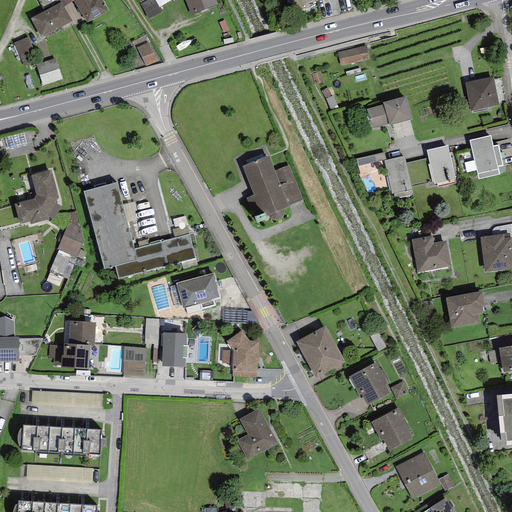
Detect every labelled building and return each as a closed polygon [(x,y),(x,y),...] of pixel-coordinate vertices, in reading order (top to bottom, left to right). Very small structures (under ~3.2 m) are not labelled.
[(77,0),(74,2),(87,22),(108,11),(102,0),(77,0)] [(155,0),(148,0),(141,4),(149,19),(162,12),(155,0)] [(185,0),(192,15),(218,4),(215,0),(185,0)] [(287,0),(290,8),(298,5),(299,10),(309,8),(308,4),(318,1),(317,0),(287,0)] [(64,7),(61,2),(57,4),(31,19),(41,37),(72,21),(64,7)] [(225,20),(219,22),(223,33),(229,31),(225,20)] [(28,37),(14,43),(24,67),(38,61),(28,37)] [(148,42),(136,47),(146,66),(157,61),(148,42)] [(367,45),(338,52),(341,65),(370,58),(367,45)] [(56,59),(36,65),(42,86),(63,79),(56,59)] [(320,72),(311,74),(315,85),(324,82),(320,72)] [(493,76),(465,82),(471,112),(499,106),(493,76)] [(327,88),(321,91),(326,99),(331,111),(338,108),(333,95),(332,96),(327,88)] [(405,96),(383,103),(384,105),(366,110),(371,129),(389,124),(390,126),(412,119),(405,96)] [(490,135),(469,140),(478,179),(499,174),(497,167),(503,165),(498,145),(493,147),(490,135)] [(447,146),(427,150),(435,184),(455,179),(447,146)] [(384,152),(356,159),(357,167),(386,160),(384,152)] [(269,156),(242,166),(254,196),(246,198),(253,217),(254,217),(257,223),(267,219),(266,216),(268,215),(270,217),(271,219),(273,220),(276,220),(277,220),(279,220),(280,219),(281,219),(282,217),(283,215),(284,214),(284,212),(284,209),(289,207),(288,206),(303,200),(289,165),(275,170),(269,156)] [(404,156),(384,161),(392,194),(394,193),(395,199),(413,194),(404,156)] [(51,170),(31,175),(36,195),(34,199),(14,204),(20,224),(29,222),(29,225),(49,220),(49,216),(53,219),(61,206),(55,202),(58,197),(51,170)] [(117,183),(83,192),(104,269),(115,266),(137,260),(134,249),(117,183)] [(75,211),(65,214),(67,226),(57,250),(59,250),(77,258),(84,241),(75,211)] [(511,247),(510,233),(480,237),(485,273),(511,269),(511,247)] [(189,234),(134,249),(137,260),(115,266),(118,279),(195,258),(189,234)] [(432,236),(412,240),(418,273),(451,267),(447,241),(434,243),(432,236)] [(67,280),(77,258),(59,250),(49,272),(50,272),(46,281),(59,287),(63,277),(67,280)] [(213,273),(176,283),(183,309),(200,304),(202,309),(216,305),(214,300),(220,298),(213,273)] [(482,291),(445,298),(451,328),(480,323),(478,314),(483,314),(482,308),(485,308),(482,291)] [(247,311),(223,310),(222,322),(246,324),(247,311)] [(252,312),(247,311),(246,324),(259,324),(252,312)] [(5,317),(0,318),(0,361),(19,362),(18,337),(14,337),(13,321),(5,317)] [(159,320),(146,319),(145,343),(158,344),(159,320)] [(95,323),(70,321),(68,344),(90,346),(94,346),(95,323)] [(325,326),(296,342),(316,378),(345,362),(325,326)] [(242,330),(226,341),(233,351),(232,364),(232,370),(233,370),(232,377),(256,378),(256,372),(257,372),(257,363),(259,363),(259,356),(258,356),(259,341),(249,341),(242,330)] [(378,332),(370,337),(378,351),(386,347),(378,332)] [(187,333),(163,333),(162,366),(185,367),(185,358),(187,358),(188,346),(186,346),(187,333)] [(88,369),(90,346),(68,344),(63,344),(63,345),(49,345),(48,357),(53,358),(53,364),(60,365),(60,368),(88,369)] [(511,345),(499,348),(499,349),(501,361),(503,372),(511,370),(511,345)] [(146,348),(124,347),(122,375),(144,376),(146,348)] [(490,363),(501,361),(499,349),(488,351),(490,363)] [(233,351),(222,350),(222,363),(232,364),(233,351)] [(381,371),(375,362),(349,377),(359,396),(361,394),(367,405),(390,393),(386,385),(388,384),(387,382),(389,381),(383,370),(381,371)] [(408,393),(402,382),(391,388),(397,399),(408,393)] [(104,395),(32,391),(31,403),(103,407),(104,395)] [(511,394),(496,396),(501,446),(511,444),(511,394)] [(383,440),(389,451),(412,439),(408,432),(410,431),(398,408),(371,422),(381,441),(383,440)] [(259,409),(239,419),(247,434),(236,440),(247,460),(278,444),(259,409)] [(101,430),(23,426),(22,450),(35,450),(35,453),(89,456),(89,454),(99,454),(101,430)] [(424,452),(396,467),(412,500),(441,485),(438,480),(424,452)] [(94,469),(26,465),(26,478),(93,482),(94,469)] [(448,474),(438,480),(441,485),(445,491),(454,485),(448,474)] [(224,502),(227,511),(241,511),(237,498),(224,502)] [(430,509),(424,511),(456,511),(453,507),(452,508),(445,498),(429,508),(430,509)] [(95,511),(96,506),(18,501),(17,511),(95,511)]
